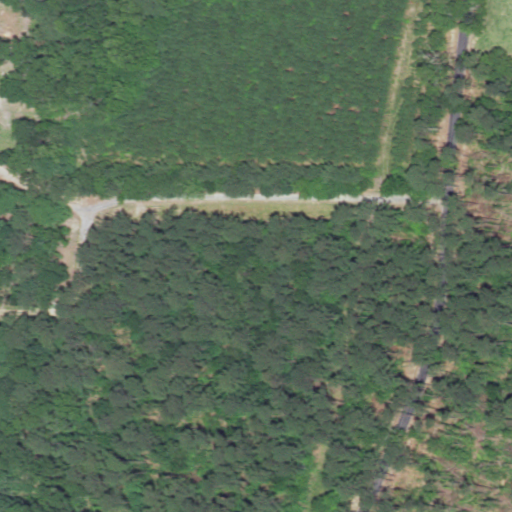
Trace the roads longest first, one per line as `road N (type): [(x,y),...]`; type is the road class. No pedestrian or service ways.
road 1 (residential): [(357,511),(434,324),(465,0)]
road 2 (residential): [(446,198),(122,195),(0,240)]
